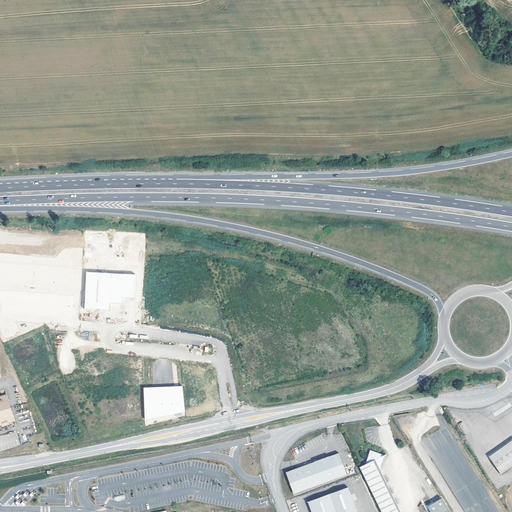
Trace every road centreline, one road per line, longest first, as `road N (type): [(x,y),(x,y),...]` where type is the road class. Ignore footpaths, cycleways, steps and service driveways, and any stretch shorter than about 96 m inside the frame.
road 1 (motorway): [(511,154),(387,174),(0,185)]
road 2 (motorway): [(0,202),(223,197),(511,227)]
road 3 (motorway): [(511,212),(268,185),(0,189)]
road 4 (motorway): [(0,209),(162,215),(326,249),(424,289),(443,323)]
road 5 (unclassified): [(511,385),(478,402),(431,401),(293,431),(272,459),(283,511)]
road 6 (unclassified): [(217,343),(121,328),(110,337),(116,348),(211,358)]
road 7 (secondary): [(426,370),(371,394),(298,409)]
road 8 (secondary): [(233,418),(114,446)]
road 9 (secondary): [(114,446),(234,426)]
